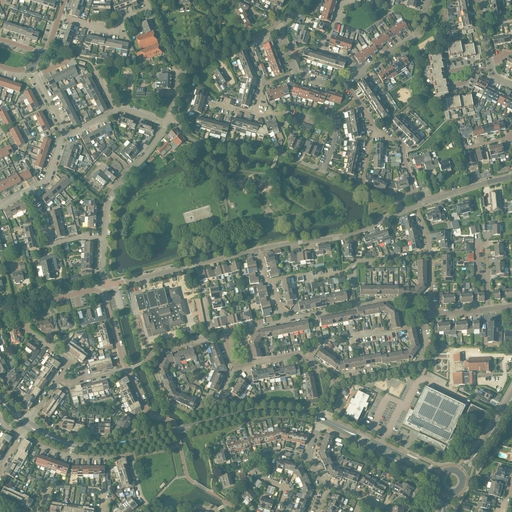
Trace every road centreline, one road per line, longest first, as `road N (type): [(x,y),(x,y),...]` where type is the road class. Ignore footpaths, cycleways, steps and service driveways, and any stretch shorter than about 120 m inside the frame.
road 1 (tertiary): [(123,444),(252,411),(321,419)]
road 2 (residential): [(33,415),(60,433),(127,436),(147,411),(128,369)]
road 3 (residential): [(322,171),(278,152),(192,140),(167,118)]
road 4 (residential): [(147,505),(129,454),(70,456),(21,435)]
road 5 (residential): [(259,249),(106,286)]
road 6 (residential): [(167,118),(191,65),(278,29)]
road 7 (residential): [(402,210),(337,237),(259,249)]
road 8 (residential): [(196,412),(168,404),(149,360),(154,351),(211,338)]
road 9 (residential): [(334,380),(415,367),(426,350),(429,312)]
road 10 (residential): [(104,239),(113,194),(166,121)]
